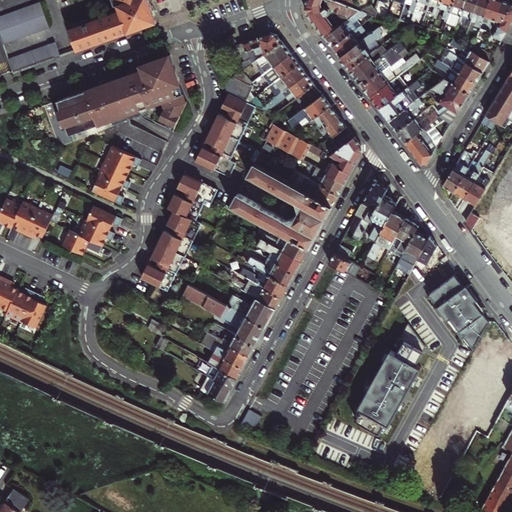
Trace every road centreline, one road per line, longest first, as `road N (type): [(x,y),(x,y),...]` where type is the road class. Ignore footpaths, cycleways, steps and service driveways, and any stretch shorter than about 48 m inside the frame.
road 1 (residential): [(381,141),(225,417),(104,360),(90,339),(94,293)]
road 2 (residential): [(94,293),(140,256),(151,195),(205,113),(201,35)]
road 3 (residential): [(186,31),(0,95)]
road 4 (residential): [(420,193),(511,44)]
road 5 (residential): [(381,141),(286,5)]
road 6 (residential): [(511,313),(420,193)]
